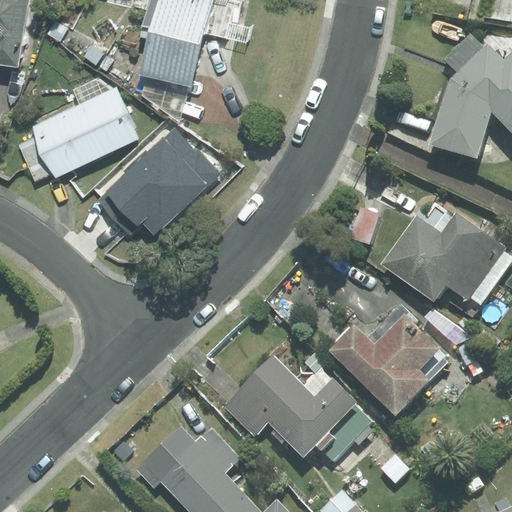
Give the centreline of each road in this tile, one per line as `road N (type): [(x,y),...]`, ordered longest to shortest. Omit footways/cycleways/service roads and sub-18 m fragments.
road 1 (residential): [(361,0),(344,90),(292,186),(237,256),(144,340)]
road 2 (residential): [(144,340),(0,477)]
road 3 (residential): [(0,218),(58,259),(144,340)]
